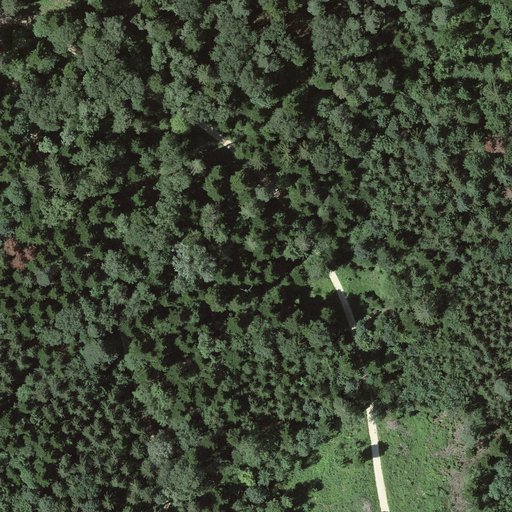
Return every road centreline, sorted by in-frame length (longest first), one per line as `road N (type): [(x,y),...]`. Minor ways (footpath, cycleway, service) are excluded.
road 1 (track): [(380,511),(354,338),(324,252),(297,212),(149,82),(0,16)]
road 2 (track): [(177,511),(136,344),(0,34)]
